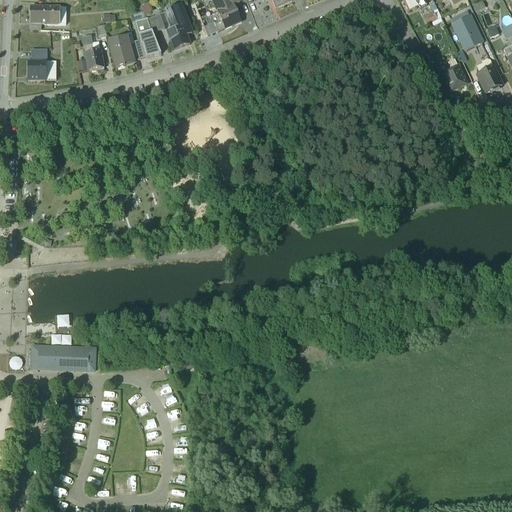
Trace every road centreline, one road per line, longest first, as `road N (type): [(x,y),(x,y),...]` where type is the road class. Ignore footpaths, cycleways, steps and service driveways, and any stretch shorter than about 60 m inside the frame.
road 1 (residential): [(353,0),(185,72),(1,110)]
road 2 (residential): [(511,104),(441,109),(384,0)]
